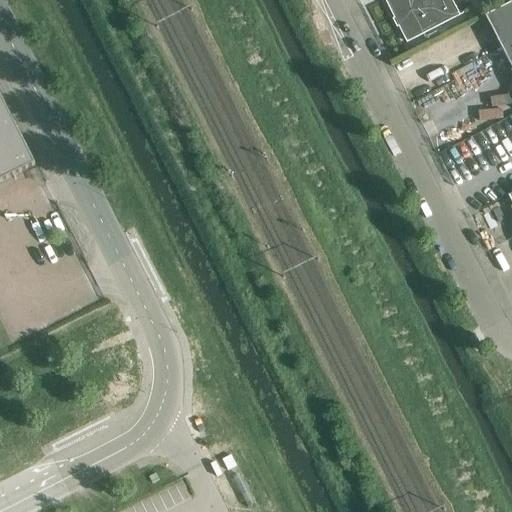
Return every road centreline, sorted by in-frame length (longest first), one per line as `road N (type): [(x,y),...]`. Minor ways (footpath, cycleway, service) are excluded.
road 1 (unclassified): [(1,511),(143,434),(162,401),(166,367),(144,307),(0,21)]
road 2 (unclassified): [(511,346),(492,326),(326,0)]
